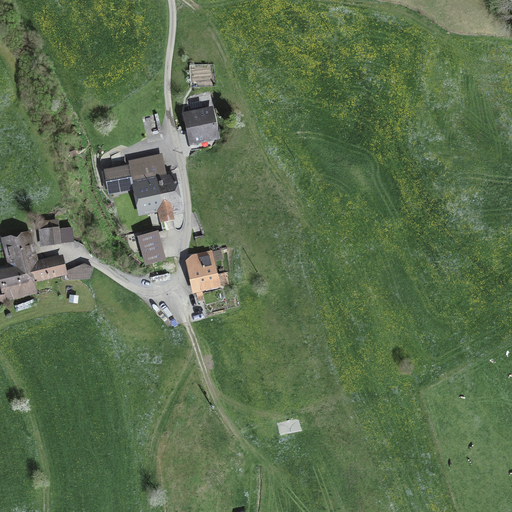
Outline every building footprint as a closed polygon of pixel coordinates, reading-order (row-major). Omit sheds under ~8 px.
[(209,110),(187,114),(195,150),(212,146),(210,138),(215,137),(213,127),(215,126),(214,118),(211,118),(209,110)] [(160,157),(133,163),(136,178),(163,172),(160,157)] [(132,189),(128,166),(106,170),(110,193),(132,189)] [(137,188),(141,210),(154,207),(157,222),(173,219),(172,214),(183,212),(176,180),(137,188)] [(42,244),(73,241),(72,228),(58,229),(57,221),(40,223),(42,244)] [(139,237),(146,265),(163,260),(156,232),(139,237)] [(13,265),(33,260),(27,236),(7,241),(13,265)] [(205,251),(203,237),(195,239),(198,252),(205,251)] [(189,261),(195,288),(219,283),(220,286),(228,284),(225,273),(214,276),(209,257),(189,261)] [(34,281),(63,274),(63,272),(60,259),(0,273),(0,274),(5,298),(36,291),(34,281)] [(84,263),(63,272),(63,274),(64,280),(88,279),(92,267),(84,263)]
